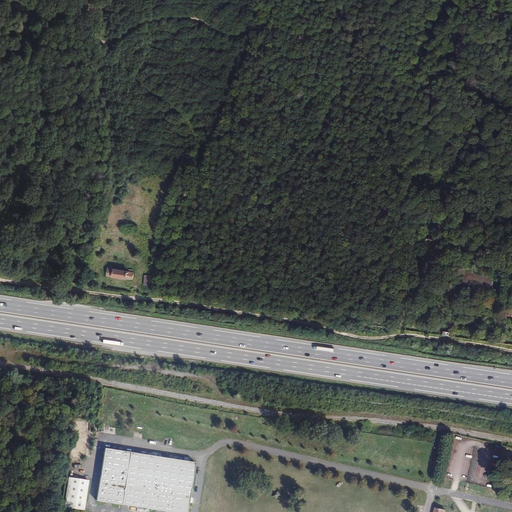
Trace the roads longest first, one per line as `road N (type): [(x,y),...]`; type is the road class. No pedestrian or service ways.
road 1 (track): [(0,1),(83,27),(105,43),(143,22),(189,17),(239,36),(263,29),(367,34),(416,71),(454,0)]
road 2 (track): [(511,350),(410,335),(358,337),(0,278)]
road 3 (trunk): [(511,380),(0,302)]
road 4 (trunk): [(0,322),(511,397)]
road 5 (track): [(0,221),(40,99),(22,8)]
